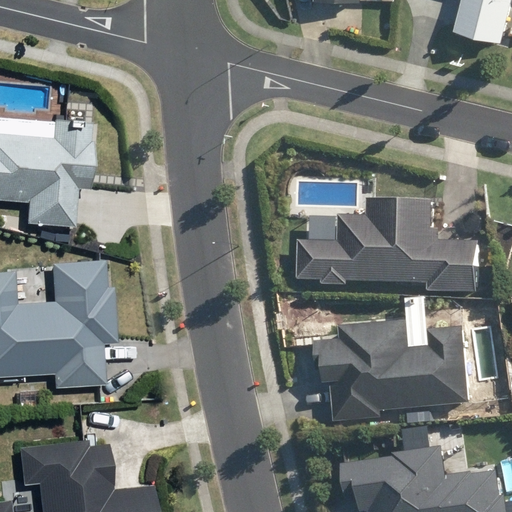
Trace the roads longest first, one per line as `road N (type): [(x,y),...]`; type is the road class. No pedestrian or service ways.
road 1 (residential): [(184,52),(206,269),(259,511)]
road 2 (residential): [(184,52),(511,133)]
road 3 (residential): [(0,7),(184,52)]
